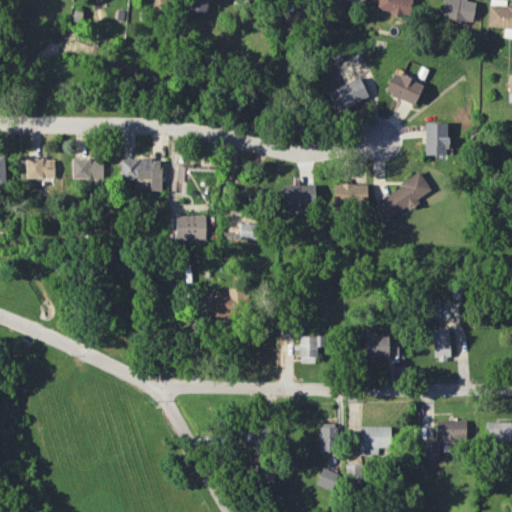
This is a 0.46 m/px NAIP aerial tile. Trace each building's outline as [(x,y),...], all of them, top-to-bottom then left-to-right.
[(188,0),(187,10),(207,13),(208,0),(188,0)] [(411,0),(377,0),(376,8),(408,15),(411,0)] [(472,22),(474,0),(441,0),(440,18),(472,22)] [(511,6),(488,4),(486,26),(511,28),(511,6)] [(384,93),(414,104),(422,82),(392,71),(384,93)] [(326,92),(336,112),(368,97),(358,76),(326,92)] [(423,154),(447,154),(448,122),(424,122),(423,154)] [(25,177),(54,178),(54,159),(25,158),(25,177)] [(71,178),(103,178),(103,162),(89,161),(89,158),(71,158),(71,178)] [(120,158),(119,178),(145,178),(145,189),(160,190),(161,159),(120,158)] [(374,202),(387,221),(430,189),(417,171),(374,202)] [(332,183),(333,206),(366,205),(366,183),(332,183)] [(280,185),(281,214),(289,214),(289,208),(314,207),(314,184),(280,185)] [(224,238),(254,239),(255,216),(241,215),(242,209),(225,208),(224,238)] [(205,215),(176,215),(175,239),(204,240),(205,215)] [(213,295),(212,316),(237,317),(238,297),(236,297),(237,289),(228,289),(228,296),(213,295)] [(431,359),(449,359),(447,328),(430,329),(431,359)] [(315,362),(315,346),(323,346),(322,335),(298,336),(299,362),(315,362)] [(397,356),(397,336),(364,336),(364,356),(397,356)] [(435,439),(465,440),(465,420),(435,419),(435,439)] [(510,441),(510,422),(484,422),(485,441),(510,441)] [(318,424),(318,450),(335,451),(335,424),(318,424)] [(360,455),(378,454),(378,447),(390,447),(389,425),(359,426),(360,455)] [(240,445),(264,445),(264,430),(240,430),(240,445)] [(438,459),(438,441),(422,441),(422,459),(438,459)] [(330,490),(338,474),(322,467),(315,483),(330,490)]
